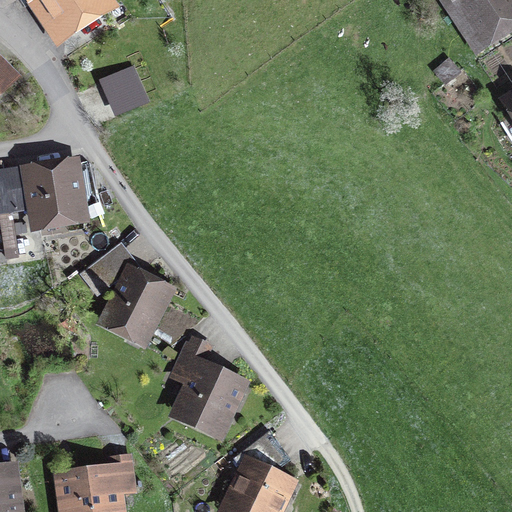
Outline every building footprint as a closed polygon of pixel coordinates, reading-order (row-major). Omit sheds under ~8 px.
[(41,0),(62,31),(101,5),(97,0),(41,0)] [(511,0),(456,0),(481,36),(511,15),(511,0)] [(0,86),(10,77),(0,67),(0,86)] [(133,69),(104,81),(117,113),(147,101),(133,69)] [(74,166),(28,173),(30,190),(12,193),(10,184),(0,185),(0,220),(6,258),(17,256),(10,212),(33,209),(36,225),(82,218),(74,166)] [(168,293),(129,274),(105,321),(143,341),(168,293)] [(208,349),(193,342),(180,371),(194,377),(177,414),(219,434),(241,386),(200,367),(208,349)] [(269,434),(235,460),(245,473),(226,511),(228,511),(275,511),(289,485),(254,469),(281,449),(269,434)] [(117,511),(115,491),(133,489),(129,457),(111,459),(113,474),(96,477),(87,469),(79,479),(62,481),(66,511),(65,511),(117,511)] [(14,511),(10,472),(0,473),(0,511),(14,511)]
